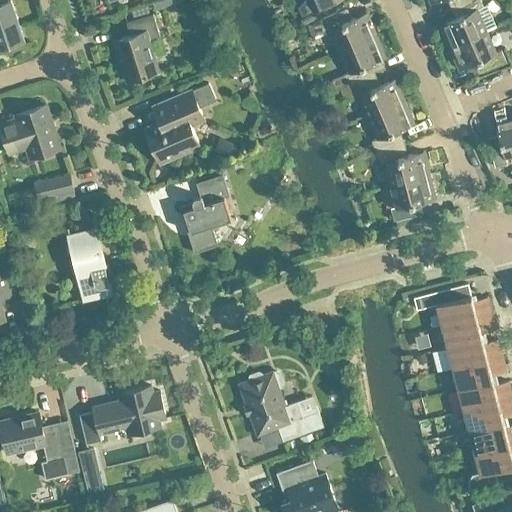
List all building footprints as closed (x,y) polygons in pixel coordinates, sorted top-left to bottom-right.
[(0,44),(24,37),(11,0),(7,0),(0,2),(0,44)] [(162,0),(160,0),(151,3),(153,10),(164,7),(162,0)] [(304,0),(299,6),(302,13),(332,0),(304,0)] [(449,45),(487,29),(477,8),(483,5),(480,0),(464,0),(454,4),(459,15),(440,23),(449,45)] [(377,33),(367,11),(348,19),(343,8),(312,22),(317,33),(330,28),(339,49),(377,33)] [(317,9),(300,17),(303,23),(320,15),(317,9)] [(159,70),(149,38),(160,35),(153,13),(126,21),(130,34),(114,39),(127,80),(159,70)] [(312,22),(307,24),(312,35),(317,33),(312,22)] [(496,51),(487,29),(449,45),(459,68),(478,60),(483,71),(506,60),(501,49),(496,51)] [(386,56),(377,33),(339,49),(349,71),(332,78),(337,89),(341,88),(348,85),(372,75),(367,64),(386,56)] [(405,100),(395,77),(376,85),(372,75),(348,85),(341,88),(346,99),(358,94),(368,115),(405,100)] [(204,117),(200,106),(217,99),(209,82),(153,106),(160,121),(145,128),(150,140),(154,141),(162,160),(200,144),(191,123),(204,117)] [(395,130),(414,122),(405,100),(368,115),(377,137),(371,140),(376,151),(400,142),(395,130)] [(60,147),(46,104),(0,118),(0,129),(8,154),(27,148),(30,157),(60,147)] [(511,155),(511,113),(495,118),(500,138),(489,141),(495,166),(507,163),(506,157),(511,155)] [(227,140),(220,156),(228,160),(236,144),(227,140)] [(430,174),(424,150),(404,155),(400,142),(376,151),(379,162),(385,161),(391,184),(430,174)] [(74,189),(70,173),(35,182),(39,198),(74,189)] [(231,218),(225,196),(230,195),(223,173),(196,182),(200,194),(199,194),(198,194),(196,194),(195,194),(194,195),(194,196),(193,197),(193,198),(193,200),(193,201),(179,205),(194,252),(218,244),(212,224),(231,218)] [(436,197),(430,174),(391,184),(397,206),(391,208),(394,220),(419,214),(416,203),(436,197)] [(6,221),(0,223),(0,233),(1,237),(10,234),(6,221)] [(105,263),(97,229),(104,227),(103,225),(69,234),(85,297),(119,289),(124,301),(125,300),(108,262),(105,263)] [(0,317),(4,316),(1,301),(15,298),(6,260),(0,261),(0,317)] [(437,303),(442,325),(492,312),(488,296),(473,300),(471,294),(437,303)] [(442,325),(448,346),(482,337),(481,332),(496,329),(492,312),(442,325)] [(324,331),(322,325),(312,329),(315,335),(324,331)] [(448,346),(453,367),(502,354),(498,338),(484,342),(482,337),(448,346)] [(343,344),(330,349),(332,356),(339,358),(347,355),(343,344)] [(453,367),(459,388),(493,379),(492,374),(507,371),(502,354),(453,367)] [(285,405),(279,387),(283,386),(285,381),(282,371),(277,369),(264,374),(263,372),(259,370),(249,373),(248,377),(248,379),(240,383),(258,433),(279,426),(283,439),(323,425),(312,395),(285,405)] [(459,388),(464,409),(511,396),(511,391),(509,380),(494,383),(493,379),(459,388)] [(161,425),(159,418),(166,417),(160,389),(153,391),(151,384),(118,392),(120,399),(93,405),(94,410),(80,414),(87,443),(101,439),(99,433),(126,426),(128,433),(161,425)] [(511,396),(464,409),(469,429),(504,421),(503,416),(511,413),(511,396)] [(68,472),(64,456),(57,429),(44,432),(39,411),(0,420),(0,421),(7,452),(43,444),(47,460),(42,461),(46,478),(68,472)] [(469,429),(475,450),(511,440),(511,423),(505,425),(504,421),(469,429)] [(356,437),(332,447),(337,460),(361,450),(356,437)] [(511,440),(475,450),(480,471),(472,473),(468,480),(470,488),(493,482),(490,470),(511,464),(511,440)] [(325,511),(339,507),(326,473),(319,476),(312,459),(277,472),(287,499),(282,500),(286,511),(325,511)] [(511,511),(511,486),(499,492),(501,496),(477,505),(480,511),(511,511)] [(177,511),(173,498),(132,511),(177,511)]
